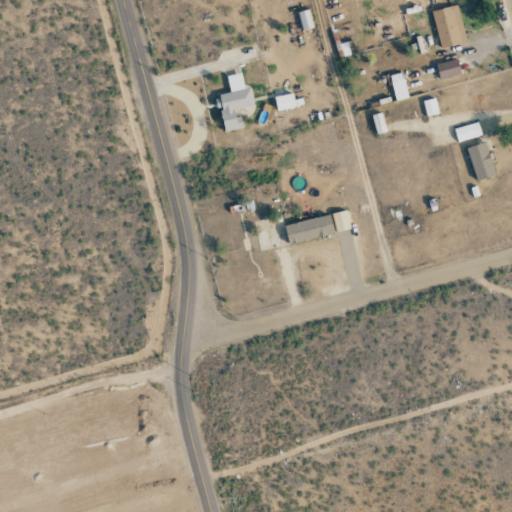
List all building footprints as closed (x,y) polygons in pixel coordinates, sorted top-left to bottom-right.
[(440,49),(466,43),(457,5),(431,12),(440,49)] [(301,30),(312,28),(309,10),(297,12),(301,30)] [(438,80),(460,75),(456,60),(435,64),(438,80)] [(224,132),(242,128),(240,117),(234,118),(232,109),(253,105),(250,87),(244,89),(241,73),(226,76),(230,93),(214,96),(216,108),(219,108),(224,132)] [(407,98),(402,73),(389,75),(394,101),(407,98)] [(276,110),(299,107),(298,100),(293,100),(292,94),(274,96),(276,110)] [(423,101),(425,116),(437,114),(435,99),(423,101)] [(386,132),(381,113),(371,115),(375,134),(386,132)] [(453,129),(457,142),(481,136),(477,122),(453,129)] [(474,180),(493,177),(486,143),(468,147),(474,180)] [(335,232),(349,229),(345,211),(331,214),(335,232)] [(333,233),(328,215),(284,226),(288,245),(333,233)]
